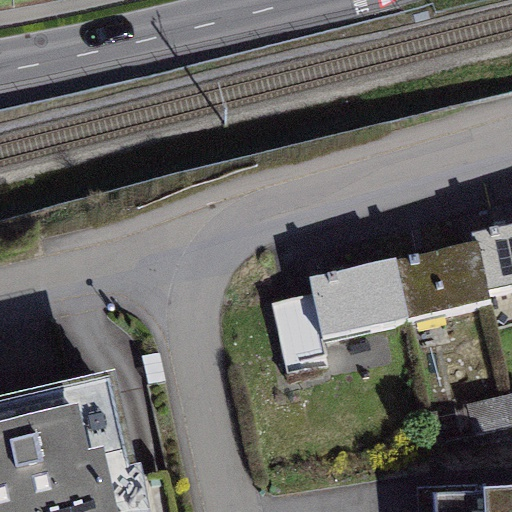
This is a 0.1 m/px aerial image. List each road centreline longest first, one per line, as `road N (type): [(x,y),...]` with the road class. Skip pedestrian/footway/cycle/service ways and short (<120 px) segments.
road 1 (residential): [(195,282),(209,253),(250,218),(511,145)]
road 2 (tertiary): [(303,0),(0,71)]
road 3 (residential): [(234,511),(191,315),(195,282)]
road 4 (residential): [(0,293),(110,267),(153,266),(195,282)]
